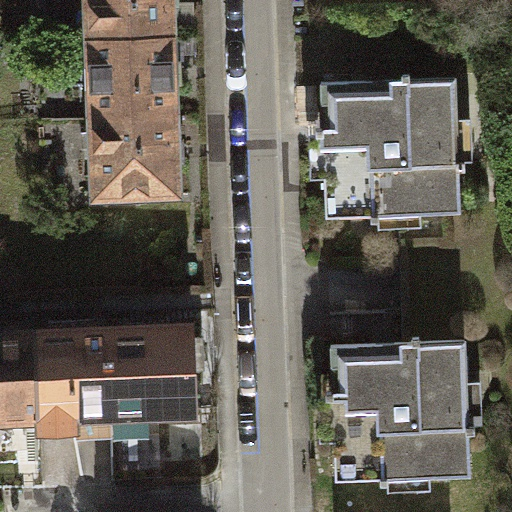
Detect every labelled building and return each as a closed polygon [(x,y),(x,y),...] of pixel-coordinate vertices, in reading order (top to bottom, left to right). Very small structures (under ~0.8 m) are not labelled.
[(87,0),(88,35),(168,32),(166,0),(87,0)] [(91,115),(171,112),(168,32),(88,35),(91,115)] [(464,169),(463,156),(456,156),(452,74),(317,80),(323,214),(457,208),(455,170),(464,169)] [(171,112),(91,115),(95,194),(174,191),(171,112)] [(187,324),(34,331),(38,412),(39,432),(75,430),(74,412),(191,407),(187,324)] [(34,331),(0,332),(0,413),(38,412),(34,331)] [(470,432),(468,399),(460,400),(457,337),(323,343),(328,476),(462,471),(461,433),(470,432)]
